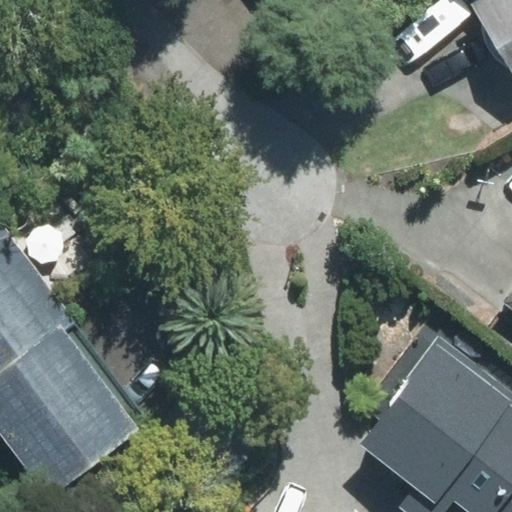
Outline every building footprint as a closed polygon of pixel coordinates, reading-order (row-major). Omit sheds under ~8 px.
[(511,0),(458,0),(508,83),(511,80),(511,0)] [(0,117),(21,121),(32,61),(0,54),(0,117)] [(0,455),(28,494),(122,428),(117,422),(129,413),(0,230),(0,455)] [(511,277),(496,298),(511,310),(511,277)] [(511,511),(511,400),(431,338),(347,444),(406,489),(392,507),(398,511),(511,511)] [(200,376),(139,424),(190,490),(252,441),(200,376)]
